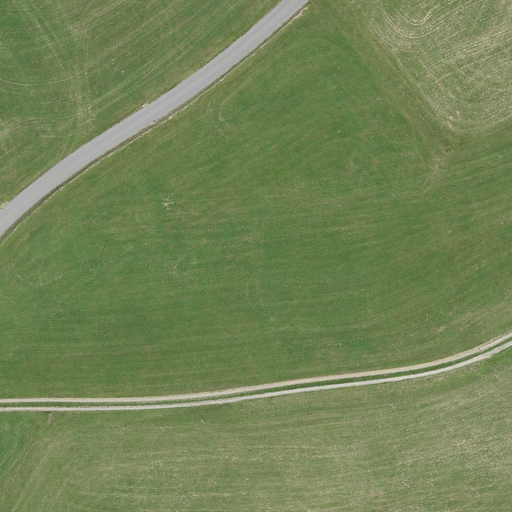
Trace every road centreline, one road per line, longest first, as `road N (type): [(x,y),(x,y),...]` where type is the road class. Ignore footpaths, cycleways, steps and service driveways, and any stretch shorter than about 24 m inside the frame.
road 1 (track): [(511,338),(460,362),(390,375),(146,405),(0,406)]
road 2 (residential): [(298,0),(232,59),(55,180),(0,230)]
